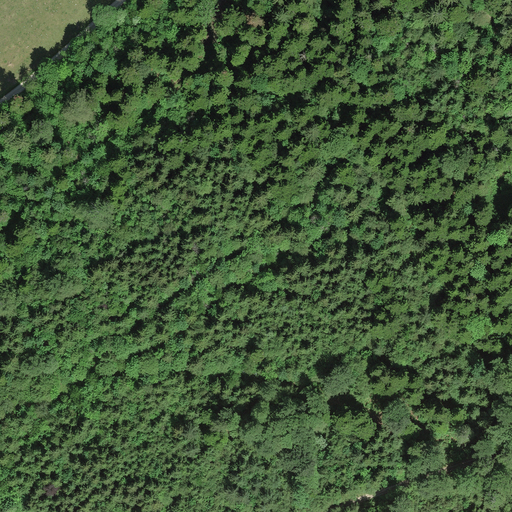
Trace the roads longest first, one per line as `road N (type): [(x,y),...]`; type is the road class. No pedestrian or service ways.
road 1 (track): [(511,445),(328,511)]
road 2 (track): [(0,103),(122,0)]
